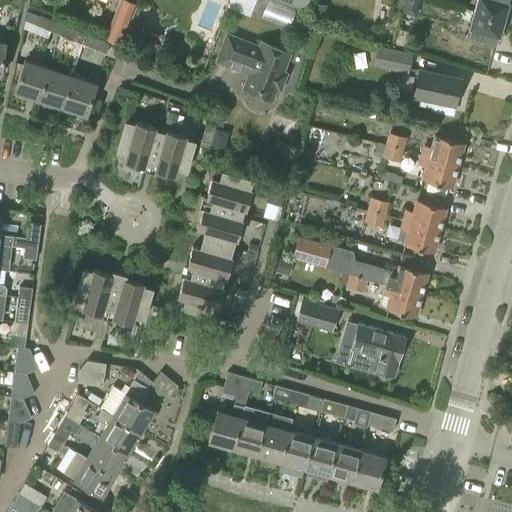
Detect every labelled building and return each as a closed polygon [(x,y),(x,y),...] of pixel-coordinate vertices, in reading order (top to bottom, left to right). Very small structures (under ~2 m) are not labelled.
[(120,44),(137,2),(132,0),(118,0),(104,37),(120,44)] [(277,0),(256,0),(250,17),(309,41),(314,28),(300,22),(305,11),(277,0)] [(277,0),(305,11),(309,0),(277,0)] [(416,16),(420,0),(404,0),(401,12),(416,16)] [(504,20),(510,0),(478,0),(475,11),(504,20)] [(314,2),(312,11),(325,13),(326,3),(314,2)] [(498,43),(504,20),(475,11),(468,37),(480,40),(481,38),(498,43)] [(60,34),(63,25),(39,14),(35,24),(60,34)] [(83,44),(86,34),(63,25),(60,34),(83,44)] [(407,49),(412,32),(398,28),(394,46),(407,49)] [(105,53),(108,43),(86,34),(83,44),(105,53)] [(259,47),(227,34),(216,61),(248,74),(243,89),(271,100),(275,89),(280,91),(286,74),(282,72),(289,53),(261,42),(259,47)] [(300,39),(297,51),(307,54),(310,42),(300,39)] [(406,70),(410,53),(378,46),(374,63),(406,70)] [(38,100),(48,70),(24,62),(14,92),(38,100)] [(61,108),(71,78),(48,70),(38,100),(61,108)] [(452,113),(459,80),(421,71),(416,96),(423,98),(421,103),(434,106),(433,109),(452,113)] [(85,116),(95,86),(71,78),(61,108),(85,116)] [(208,122),(220,125),(223,114),(212,111),(208,122)] [(175,124),(178,114),(168,112),(166,121),(175,124)] [(134,124),(125,121),(117,152),(125,154),(123,161),(144,167),(144,165),(150,167),(159,131),(154,129),(154,127),(134,122),(134,124)] [(205,160),(214,125),(206,123),(197,158),(205,160)] [(185,136),(165,131),(165,132),(159,131),(150,167),(154,168),(154,170),(174,175),(175,168),(185,171),(193,141),(184,139),(185,136)] [(389,133),(385,147),(402,152),(406,137),(389,133)] [(457,167),(463,144),(436,136),(433,148),(425,146),(422,157),(457,167)] [(385,147),(383,157),(399,162),(402,152),(385,147)] [(451,188),(457,167),(422,157),(420,167),(426,169),(423,181),(451,188)] [(249,189),(251,179),(221,171),(218,180),(211,178),(206,198),(207,199),(206,204),(242,214),(243,209),(246,210),(251,189),(249,189)] [(382,171),(380,179),(394,183),(396,175),(382,171)] [(271,178),(264,200),(279,205),(281,206),(288,184),(271,178)] [(370,197),(366,210),(366,211),(384,216),(388,202),(370,197)] [(439,231),(446,209),(418,201),(415,213),(407,211),(404,221),(439,231)] [(241,215),(242,214),(206,204),(206,205),(241,215)] [(241,215),(206,205),(205,209),(203,209),(197,229),(204,230),(201,240),(232,248),(234,239),(237,240),(242,220),(240,219),(241,215)] [(382,225),(384,216),(366,211),(363,220),(382,225)] [(0,243),(11,245),(12,234),(0,232),(0,230),(1,220),(0,220),(0,243)] [(433,254),(439,231),(404,221),(401,231),(409,233),(406,246),(433,254)] [(36,249),(39,225),(27,223),(24,248),(36,249)] [(369,267),(354,262),(353,253),(300,237),(294,257),(351,273),(351,276),(366,280),(366,279),(386,285),(385,286),(421,296),(427,274),(400,267),(396,278),(390,277),(391,272),(370,266),(369,267)] [(231,249),(232,248),(201,240),(201,241),(231,249)] [(231,249),(201,241),(199,249),(191,247),(186,266),(188,266),(186,272),(222,282),(224,276),(226,277),(231,257),(229,257),(231,249)] [(256,254),(259,246),(249,243),(247,251),(256,254)] [(35,260),(36,249),(24,248),(22,258),(35,260)] [(245,252),(243,259),(251,261),(253,254),(245,252)] [(276,258),(272,270),(284,274),(288,262),(276,258)] [(92,272),(82,269),(72,300),(83,303),(80,311),(100,317),(102,308),(107,310),(118,274),(112,272),(111,275),(93,269),(92,272)] [(222,283),(222,282),(186,272),(186,273),(222,283)] [(222,283),(186,273),(185,277),(181,276),(175,297),(184,300),(181,309),(211,318),(213,308),(215,308),(221,287),(222,283)] [(142,320),(151,288),(142,285),(143,283),(124,277),(125,275),(118,274),(107,310),(113,312),(111,319),(131,325),(133,317),(142,320)] [(362,292),(366,280),(351,276),(347,287),(362,292)] [(414,318),(421,296),(385,286),(382,296),(390,298),(386,310),(414,318)] [(29,299),(31,289),(18,287),(16,297),(29,299)] [(242,300),(245,291),(234,288),(231,297),(242,300)] [(304,298),(301,298),(294,321),(331,331),(337,308),(324,304),(325,300),(305,294),(304,298)] [(346,298),(333,294),(331,301),(344,305),(346,298)] [(27,310),(29,299),(16,297),(14,308),(27,310)] [(151,344),(153,335),(160,309),(152,307),(143,342),(151,344)] [(392,375),(404,337),(357,324),(350,348),(353,349),(348,366),(373,373),(374,369),(392,375)] [(118,337),(108,334),(105,344),(115,347),(118,337)] [(22,349),(24,340),(24,337),(12,335),(11,346),(17,347),(16,348),(22,349)] [(25,375),(36,370),(28,349),(22,349),(16,348),(13,373),(25,375)] [(75,384),(76,384),(100,387),(103,365),(85,362),(77,371),(75,384)] [(119,371),(120,378),(126,381),(132,378),(132,370),(126,367),(119,371)] [(160,371),(152,381),(150,393),(176,397),(178,385),(160,371)] [(221,392),(235,396),(246,399),(248,391),(252,378),(227,371),(221,392)] [(21,400),(33,394),(25,375),(13,373),(10,399),(21,400)] [(258,394),(262,381),(252,378),(248,391),(258,394)] [(148,390),(133,381),(130,386),(124,383),(120,390),(112,385),(99,406),(101,408),(99,411),(139,434),(153,412),(139,404),(148,390)] [(299,392),(275,385),(272,398),(295,404),(299,392)] [(299,392),(295,404),(306,407),(309,395),(299,392)] [(81,426),(81,424),(79,423),(86,411),(83,410),(89,401),(78,394),(64,416),(81,426)] [(206,444),(231,451),(244,404),(246,399),(235,396),(230,416),(215,412),(206,444)] [(18,425),(29,420),(21,400),(10,399),(7,423),(18,425)] [(347,405),(337,402),(334,415),(343,418),(347,405)] [(255,457),(268,411),(244,404),(231,451),(255,457)] [(347,405),(343,418),(354,421),(353,423),(367,427),(367,425),(371,412),(347,405)] [(127,454),(139,434),(99,411),(97,414),(98,418),(106,424),(99,437),(127,454)] [(279,464),(288,432),(287,432),(291,417),(268,411),(255,457),(279,464)] [(371,412),(367,425),(392,431),(396,419),(371,412)] [(75,434),(81,426),(64,416),(52,437),(63,443),(70,431),(75,434)] [(15,447),(18,425),(7,423),(4,446),(15,447)] [(303,470),(312,438),(288,432),(279,464),(303,470)] [(58,452),(63,443),(52,437),(46,445),(58,452)] [(114,474),(127,454),(99,437),(86,456),(86,457),(114,474)] [(336,445),(312,438),(303,470),(306,471),(305,477),(316,480),(318,474),(327,477),(336,445)] [(351,483),(360,452),(336,445),(327,477),(351,483)] [(100,497),(114,474),(86,457),(86,456),(76,450),(62,473),(100,497)] [(375,490),(384,458),(360,452),(351,483),(375,490)] [(39,506),(46,495),(24,483),(18,493),(39,506)] [(28,511),(35,511),(39,506),(18,493),(12,502),(28,511)] [(97,511),(74,498),(65,511),(97,511)]
